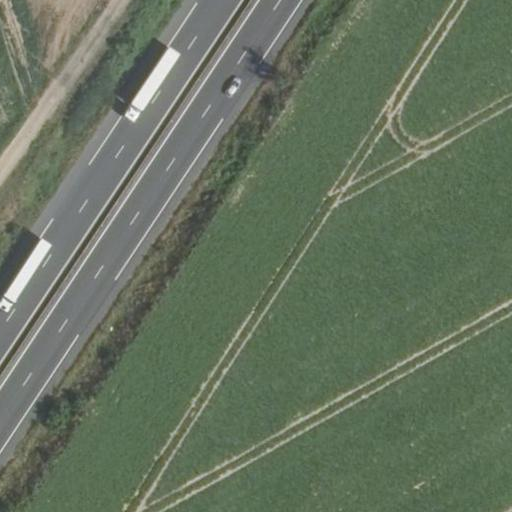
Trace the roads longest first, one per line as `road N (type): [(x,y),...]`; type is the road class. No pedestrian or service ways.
road 1 (trunk): [(0,424),(282,0)]
road 2 (trunk): [(225,0),(0,339)]
road 3 (track): [(103,0),(0,148)]
